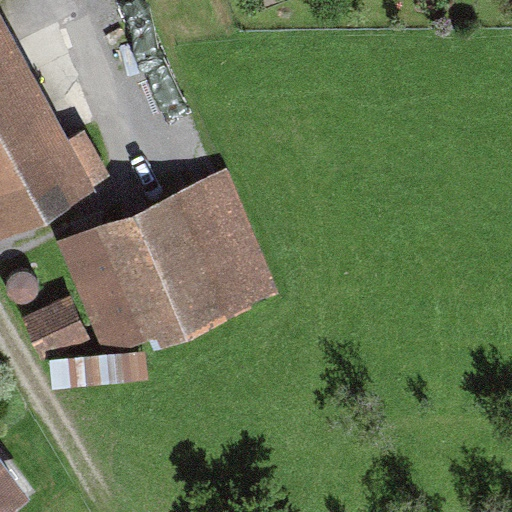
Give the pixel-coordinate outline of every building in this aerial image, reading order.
[(132,0),(121,5),(170,125),(196,114),(149,0),(132,0)] [(0,14),(0,228),(83,189),(0,14)] [(230,168),(56,240),(113,366),(290,295),(230,168)] [(10,272),(18,305),(56,296),(49,263),(10,272)] [(0,466),(0,501),(17,489),(0,466)]
